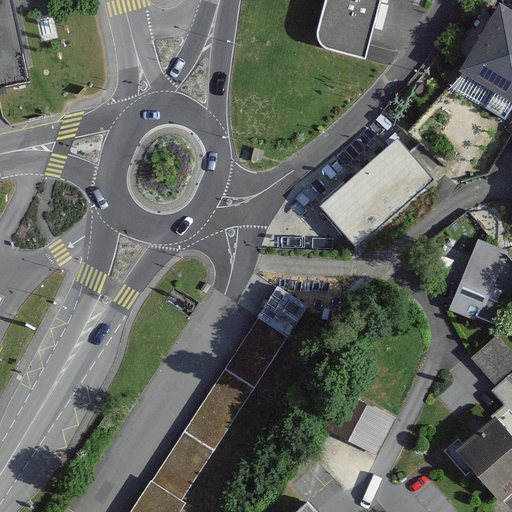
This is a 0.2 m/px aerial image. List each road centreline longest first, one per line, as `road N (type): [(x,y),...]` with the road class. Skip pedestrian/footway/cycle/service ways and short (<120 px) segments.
road 1 (residential): [(207,195),(248,197),(295,170),(407,64),(447,0)]
road 2 (primary): [(39,410),(178,227)]
road 3 (primary): [(112,198),(84,311),(39,410)]
road 4 (unclassified): [(139,116),(0,146)]
